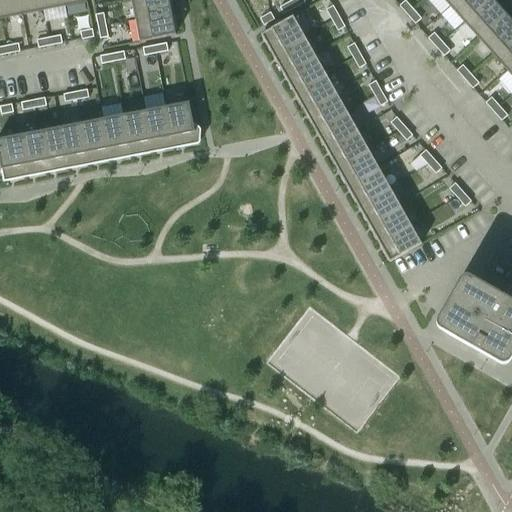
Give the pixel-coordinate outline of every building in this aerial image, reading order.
[(23,15),(19,0),(0,0),(0,11),(1,19),(23,15)] [(19,0),(23,15),(43,11),(41,0),(19,0)] [(41,0),(43,11),(65,7),(63,0),(41,0)] [(131,0),(135,20),(171,13),(168,0),(131,0)] [(294,0),(290,2),(294,9),(305,4),(302,0),(294,0)] [(457,0),(449,7),(463,23),(489,0),(457,0)] [(505,15),(491,0),(489,0),(463,23),(478,39),(505,15)] [(294,9),(290,2),(279,8),(283,15),(294,9)] [(407,16),(413,10),(405,2),(399,7),(407,16)] [(325,11),(331,21),(339,17),(333,7),(325,11)] [(413,10),(407,16),(415,25),(421,20),(413,10)] [(171,13),(135,20),(139,42),(175,35),(171,13)] [(260,19),(264,27),(274,21),(270,13),(260,19)] [(105,26),(103,14),(95,15),(97,27),(105,26)] [(511,38),(511,22),(505,15),(478,39),(492,56),(511,38)] [(339,17),(331,21),(337,32),(345,28),(339,17)] [(303,37),(292,18),(261,36),(272,55),(274,54),(303,37)] [(97,27),(99,39),(107,37),(105,26),(97,27)] [(81,32),(82,40),(94,38),(93,30),(81,32)] [(436,48),(442,43),(434,34),(428,39),(436,48)] [(51,46),(62,44),(61,36),(49,38),(51,46)] [(274,54),(272,55),(282,74),(284,73),(314,56),(303,37),(274,54)] [(49,38),(38,41),(39,49),(51,46),(49,38)] [(507,72),(511,67),(511,38),(492,56),(507,72)] [(442,43),(436,48),(444,57),(450,52),(442,43)] [(20,52),(19,44),(7,47),(8,54),(20,52)] [(167,52),(166,44),(154,46),(155,54),(167,52)] [(347,48),(353,59),(360,55),(354,44),(347,48)] [(142,48),(144,56),(155,54),(154,46),(142,48)] [(7,47),(0,47),(0,56),(8,54),(7,47)] [(113,62),(125,59),(123,52),(111,54),(113,62)] [(111,54),(100,56),(101,64),(113,62),(111,54)] [(366,65),(360,55),(353,59),(359,69),(366,65)] [(282,74),(293,93),(295,91),(325,75),(314,56),(284,73),(282,74)] [(456,71),(464,80),(470,75),(462,66),(456,71)] [(325,75),(295,91),(293,93),(304,111),(306,110),(335,93),(325,75)] [(478,84),(470,75),(464,80),(472,90),(478,84)] [(374,97),(381,93),(375,82),(368,86),(374,97)] [(75,92),(76,100),(88,98),(86,90),(75,92)] [(64,102),(76,100),(75,92),(63,94),(64,102)] [(306,110),(304,111),(314,130),(316,129),(346,112),(335,93),(306,110)] [(387,103),(381,93),(374,97),(380,107),(387,103)] [(34,108),(45,106),(44,98),(32,100),(34,108)] [(493,113),(499,107),(491,98),(485,104),(493,113)] [(20,102),(22,111),(34,108),(32,100),(20,102)] [(173,147),(196,142),(188,103),(166,107),(173,147)] [(13,112),(11,104),(0,106),(0,110),(1,115),(13,112)] [(152,151),(173,147),(166,107),(144,111),(152,151)] [(499,107),(493,113),(501,122),(507,116),(499,107)] [(123,115),(131,155),(152,151),(144,111),(123,115)] [(314,130),(325,149),(327,148),(357,131),(346,112),(316,129),(314,130)] [(102,120),(110,159),(131,155),(123,115),(102,120)] [(390,124),(398,133),(404,127),(396,118),(390,124)] [(89,163),(110,159),(102,120),(81,124),(89,163)] [(59,128),(67,167),(89,163),(81,124),(59,128)] [(404,127),(398,133),(406,142),(412,136),(404,127)] [(46,171),(67,167),(59,128),(38,132),(46,171)] [(357,131),(327,148),(325,149),(336,168),(338,167),(367,150),(357,131)] [(17,136),(25,175),(46,171),(38,132),(17,136)] [(25,175),(17,136),(0,139),(0,167),(2,180),(25,175)] [(336,168),(346,187),(348,186),(378,169),(367,150),(338,167),(336,168)] [(427,166),(433,160),(425,151),(419,157),(427,166)] [(433,160),(427,166),(435,175),(441,169),(433,160)] [(378,169),(348,186),(346,187),(357,206),(359,205),(389,188),(378,169)] [(457,199),(463,193),(455,184),(449,190),(457,199)] [(357,206),(368,225),(370,223),(399,207),(389,188),(359,205),(357,206)] [(463,193),(457,199),(465,208),(471,202),(463,193)] [(399,207),(370,223),(368,225),(378,243),(380,242),(410,225),(399,207)] [(378,243),(389,263),(421,245),(410,225),(380,242),(378,243)] [(511,281),(503,297),(469,278),(468,277),(467,277),(465,277),(464,277),(463,277),(461,278),(460,279),(459,280),(439,316),(448,321),(441,332),(497,364),(508,345),(511,346),(511,281)]
